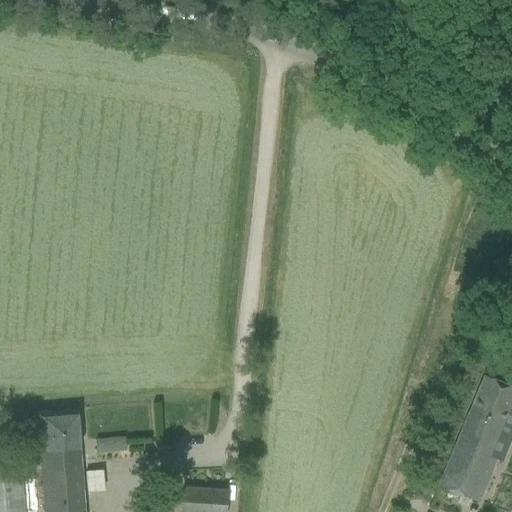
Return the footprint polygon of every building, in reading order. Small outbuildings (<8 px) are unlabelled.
[(476,395),(436,486),(476,503),(495,459),(511,419),(511,388),(484,376),(476,395)] [(39,452),(26,453),(27,470),(41,469),(44,511),(83,511),(76,410),(36,413),(39,452)] [(124,438),(95,441),(96,454),(126,451),(124,438)] [(0,472),(0,511),(24,511),(21,471),(0,472)] [(177,511),(224,511),(227,490),(180,487),(177,511)]
